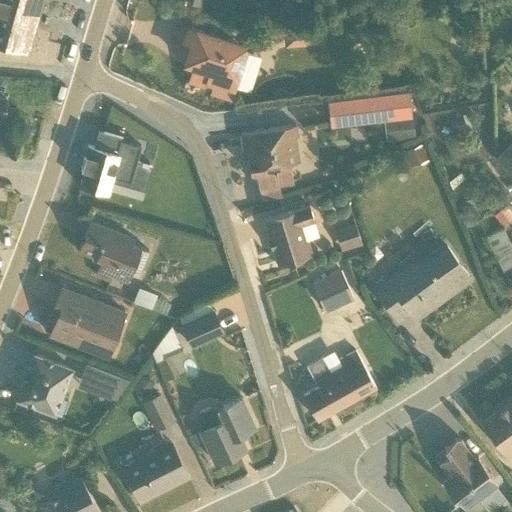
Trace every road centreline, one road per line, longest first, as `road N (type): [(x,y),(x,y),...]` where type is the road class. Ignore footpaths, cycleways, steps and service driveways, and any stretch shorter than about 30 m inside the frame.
road 1 (residential): [(81,80),(146,104),(185,130),(207,170),(301,472)]
road 2 (residential): [(511,335),(432,397),(301,472)]
road 3 (unclassified): [(81,80),(0,300)]
